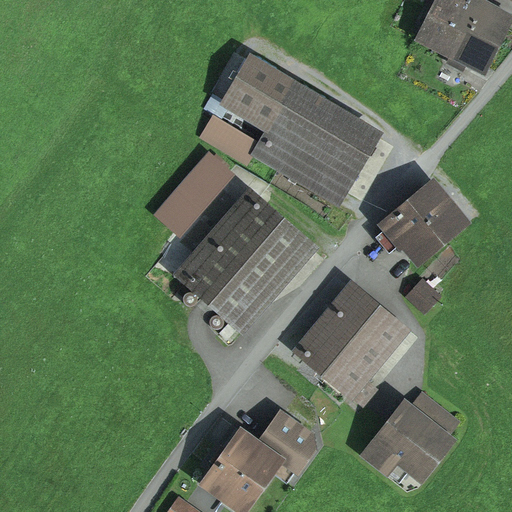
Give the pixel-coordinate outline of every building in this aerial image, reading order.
[(437,0),(420,36),(451,51),(477,0),(476,0),(437,0)] [(451,51),(482,67),(508,17),(477,0),(451,51)] [(397,130),(265,52),(238,98),(277,121),(260,148),(353,203),(397,130)] [(192,233),(246,163),(215,139),(161,209),(192,233)] [(182,270),(245,327),(325,238),(262,181),(182,270)] [(433,181),(388,219),(419,256),(464,218),(433,181)] [(353,285),(302,346),(353,387),(403,327),(353,285)] [(417,389),(365,452),(401,482),(415,465),(428,476),(466,429),(417,389)] [(286,408),(267,435),(295,454),(290,461),(307,473),(331,438),(286,408)] [(247,420),(206,479),(252,511),(253,511),(290,461),(295,454),(267,435),(247,420)] [(210,511),(182,493),(169,511),(210,511)]
